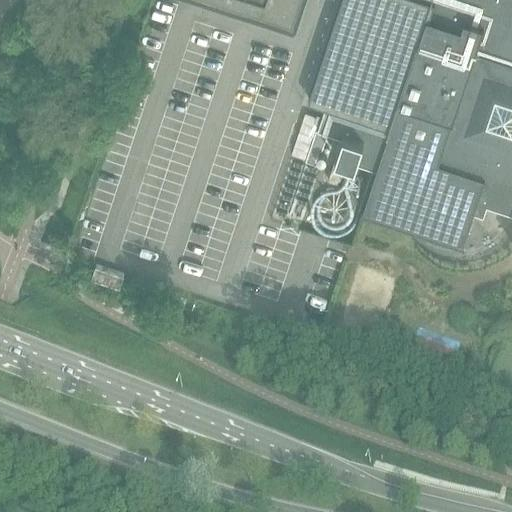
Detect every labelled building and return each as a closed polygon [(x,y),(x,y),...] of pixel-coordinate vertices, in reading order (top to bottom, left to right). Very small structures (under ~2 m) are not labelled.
[(303,0),(221,0),(296,24),(303,0)] [(511,0),(340,0),(309,99),(325,105),(318,127),(342,135),(335,159),(354,165),(355,162),(379,171),(368,206),(368,207),(464,238),(475,205),(485,208),(488,198),(511,206),(511,0)] [(300,126),(299,131),(313,135),(314,136),(320,116),(305,112),(301,125),(300,126)] [(318,128),(310,151),(325,156),(333,133),(318,128)] [(484,220),(483,234),(497,235),(498,221),(484,220)] [(429,277),(431,264),(416,262),(414,274),(429,277)] [(92,276),(120,286),(124,274),(96,264),(92,276)]
